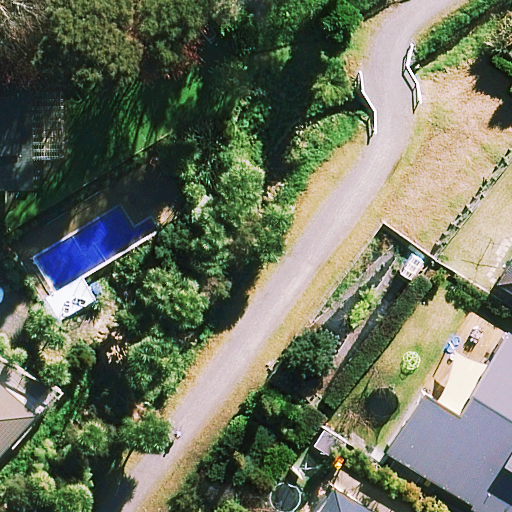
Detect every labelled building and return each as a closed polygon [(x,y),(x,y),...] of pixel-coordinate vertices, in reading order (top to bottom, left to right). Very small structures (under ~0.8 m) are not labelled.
[(37,68),(0,67),(0,182),(35,183),(37,68)] [(511,252),(497,275),(511,284),(511,252)] [(423,381),(383,439),(394,447),(415,461),(491,511),(511,511),(511,333),(503,327),(453,401),(423,381)] [(0,444),(33,406),(0,377),(0,444)] [(365,511),(374,498),(333,472),(308,511),(365,511)]
